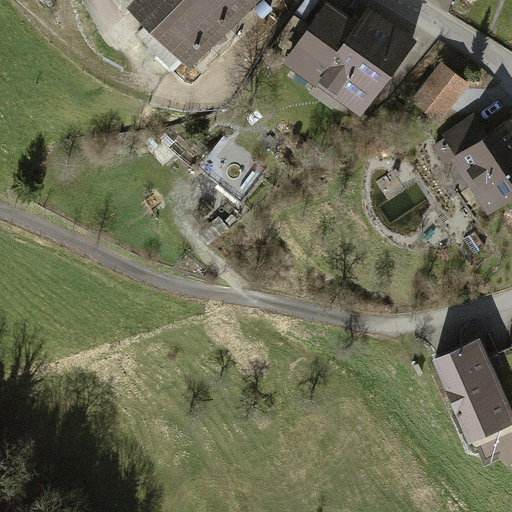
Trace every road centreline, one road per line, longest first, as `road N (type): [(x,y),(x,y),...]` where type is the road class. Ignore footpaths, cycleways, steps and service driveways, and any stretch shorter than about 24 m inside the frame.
road 1 (track): [(0,214),(161,286),(356,326),(413,330),(511,304)]
road 2 (residential): [(400,0),(511,74)]
